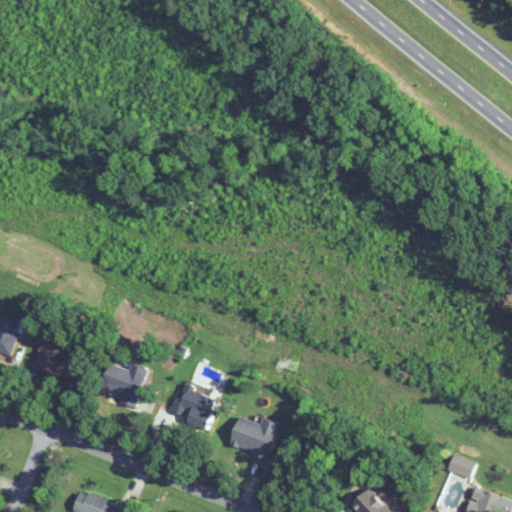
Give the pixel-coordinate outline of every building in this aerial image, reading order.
[(22,322),(3,316),(0,325),(0,355),(10,359),(22,322)] [(62,344),(43,340),(36,371),(77,381),(82,358),(60,353),(62,344)] [(133,364),(131,370),(112,363),(101,394),(137,407),(150,370),(133,364)] [(209,427),(218,395),(181,385),(172,417),(209,427)] [(279,423),(263,418),(262,422),(239,416),(230,448),(269,459),(279,423)] [(471,479),(477,463),(455,454),(449,470),(471,479)] [(511,511),(511,499),(477,487),(468,511),(496,511),(498,508),(508,511),(511,511)] [(74,511),(130,511),(131,509),(81,493),(74,511)]
